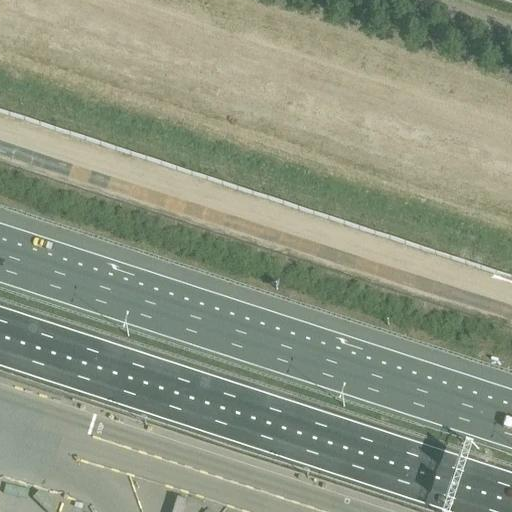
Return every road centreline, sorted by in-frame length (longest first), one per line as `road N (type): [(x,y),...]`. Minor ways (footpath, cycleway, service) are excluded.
road 1 (motorway): [(0,332),(511,499)]
road 2 (motorway): [(511,428),(0,263)]
